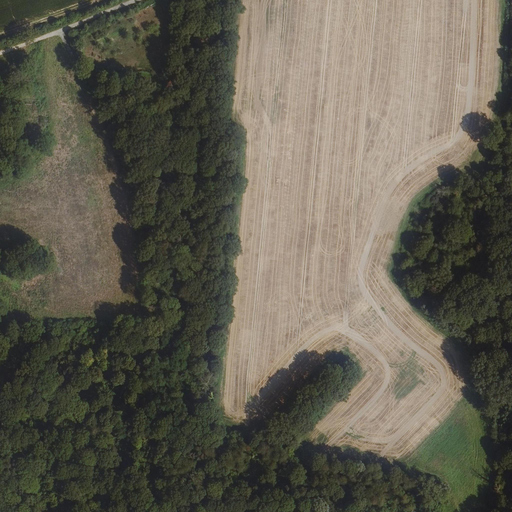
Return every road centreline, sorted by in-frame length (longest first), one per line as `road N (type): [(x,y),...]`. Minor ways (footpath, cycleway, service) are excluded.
road 1 (track): [(454,511),(455,497),(411,451),(387,468),(361,468),(310,434),(233,427),(219,415),(247,142),(225,121),(239,0)]
road 2 (track): [(0,56),(139,0)]
